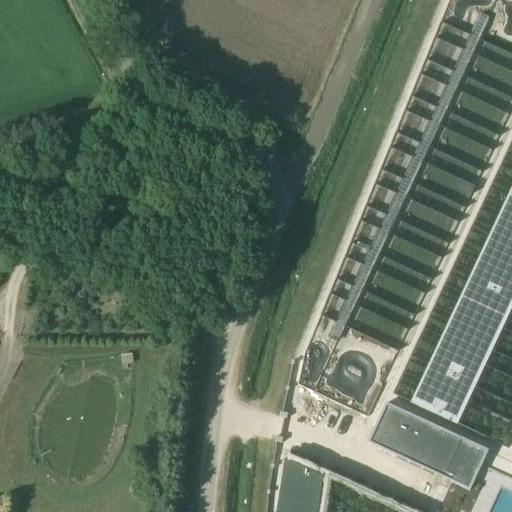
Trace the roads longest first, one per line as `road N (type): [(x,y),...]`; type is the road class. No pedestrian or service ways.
road 1 (unclassified): [(205,511),(218,385),(277,195),(261,159),(134,80),(85,0)]
road 2 (track): [(277,195),(320,134),(374,0)]
